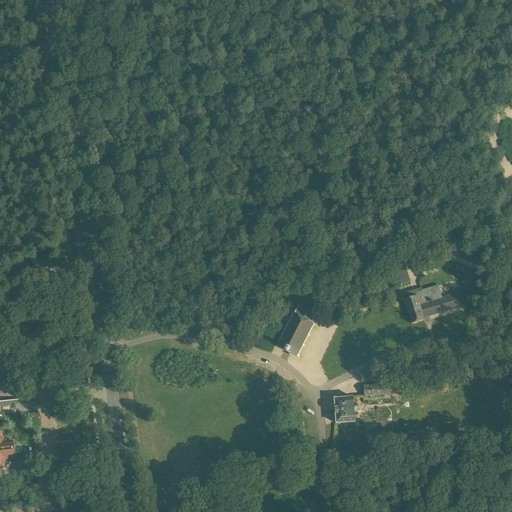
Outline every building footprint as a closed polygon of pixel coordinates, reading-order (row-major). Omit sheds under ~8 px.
[(410,234),(412,240),(420,237),(417,231),(410,234)] [(392,270),(397,286),(409,282),(405,266),(392,270)] [(430,318),(430,316),(429,315),(469,304),(465,291),(442,297),(439,285),(422,290),(421,287),(415,289),(424,319),(430,318)] [(408,298),(405,299),(412,323),(424,319),(415,289),(406,291),(408,298)] [(298,306),(277,346),(297,356),(318,316),(298,306)] [(391,383),(365,386),(365,396),(392,394),(391,383)] [(415,387),(398,388),(399,396),(416,394),(415,387)] [(355,398),(336,400),(339,426),(357,425),(355,398)] [(0,475),(1,475),(1,470),(6,469),(4,460),(14,458),(11,440),(6,441),(6,438),(4,437),(1,437),(1,432),(0,432),(0,475)]
